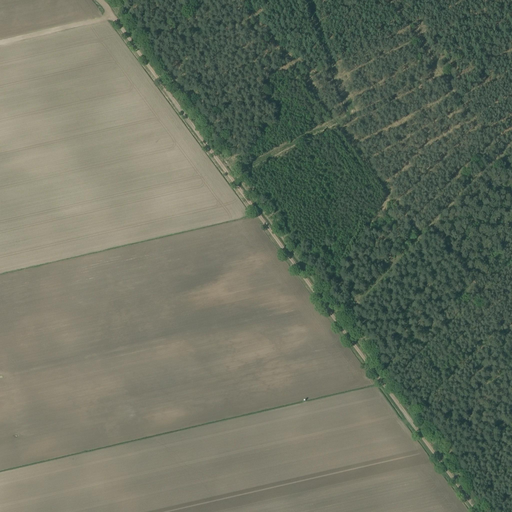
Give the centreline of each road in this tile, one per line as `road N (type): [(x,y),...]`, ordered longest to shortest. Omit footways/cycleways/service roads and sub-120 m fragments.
road 1 (track): [(98,0),(337,321)]
road 2 (track): [(476,511),(337,321)]
road 3 (track): [(388,0),(501,154)]
road 4 (track): [(337,321),(431,226)]
road 5 (track): [(511,333),(431,226)]
